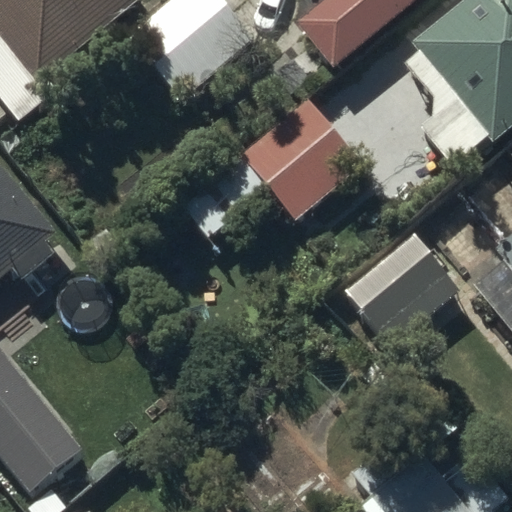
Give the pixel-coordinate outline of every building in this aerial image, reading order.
[(140,0),(0,0),(0,40),(35,84),(140,0)] [(255,43),(219,0),(172,0),(127,37),(181,103),(255,43)] [(331,0),(301,25),(335,67),(417,0),(331,0)] [(511,0),(470,0),(415,46),(439,74),(423,87),(433,99),(432,118),(420,128),(453,168),(489,138),(494,144),(511,129),(511,0)] [(363,168),(308,101),(241,156),(296,223),(363,168)] [(0,164),(0,279),(11,271),(21,282),(53,256),(44,245),(57,235),(0,164)] [(461,293),(414,236),(345,293),(393,350),(461,293)] [(511,236),(496,250),(505,260),(474,286),(511,330),(511,236)] [(59,460),(0,389),(0,470),(19,494),(59,460)] [(339,481),(363,511),(491,511),(511,497),(465,437),(430,464),(404,430),(339,481)]
